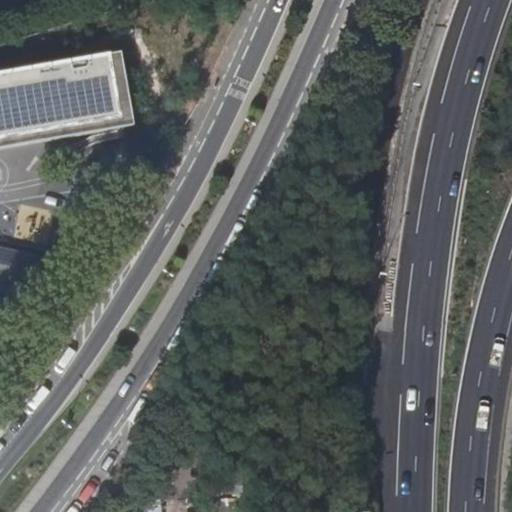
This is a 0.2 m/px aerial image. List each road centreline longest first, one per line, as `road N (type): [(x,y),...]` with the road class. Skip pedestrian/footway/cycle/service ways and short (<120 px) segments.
road 1 (secondary): [(34,511),(78,463),(220,243),(334,0)]
road 2 (secondary): [(275,0),(158,224),(72,360),(0,449)]
road 3 (motorway): [(491,0),(441,191),(418,511)]
road 4 (motorway): [(469,511),(483,370),(511,255)]
